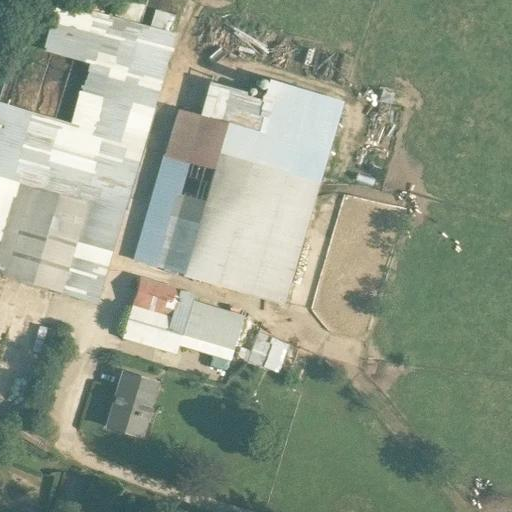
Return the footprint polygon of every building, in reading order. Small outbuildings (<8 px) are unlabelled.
[(231,216),(255,134),(200,117),(187,163),(165,156),(134,263),(247,296),(256,267),(259,268),(264,250),(250,246),(257,224),(231,216)] [(125,198),(50,176),(45,191),(12,182),(0,221),(0,278),(91,305),(105,257),(108,258),(125,198)] [(172,321),(173,318),(181,291),(140,279),(132,308),(172,321)] [(165,355),(175,323),(132,310),(122,342),(165,355)] [(258,332),(250,362),(280,370),(288,341),(258,332)] [(143,441),(160,384),(121,373),(104,430),(143,441)]
